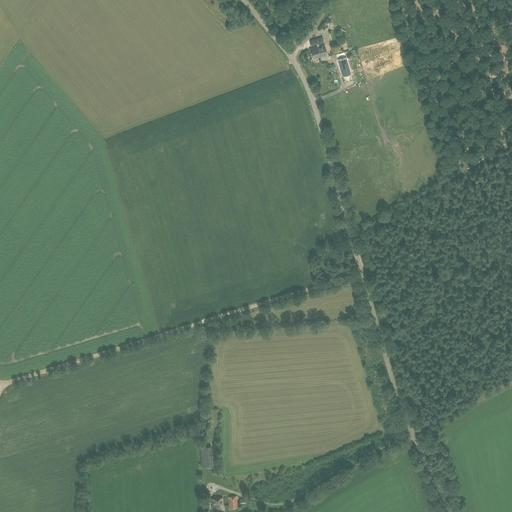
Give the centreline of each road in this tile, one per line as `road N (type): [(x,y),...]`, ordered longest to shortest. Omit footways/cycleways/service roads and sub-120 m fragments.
road 1 (unclassified): [(451,511),(391,384),(307,87),(244,0)]
road 2 (track): [(2,384),(362,273)]
road 3 (track): [(349,230),(511,138)]
road 4 (unknown): [(412,433),(289,503),(257,501)]
